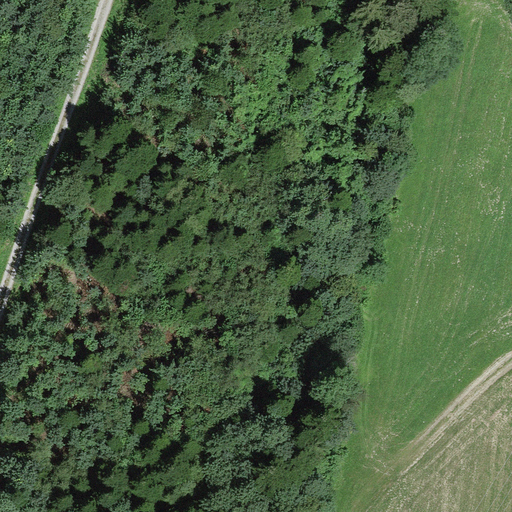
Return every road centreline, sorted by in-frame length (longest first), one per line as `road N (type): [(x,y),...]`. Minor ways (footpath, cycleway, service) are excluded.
road 1 (track): [(0,311),(106,0)]
road 2 (track): [(352,511),(511,354)]
